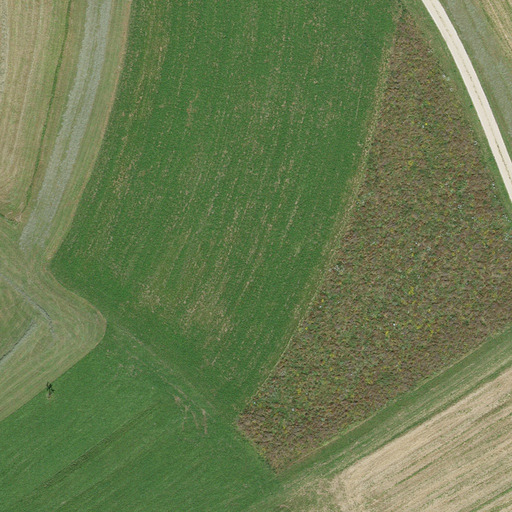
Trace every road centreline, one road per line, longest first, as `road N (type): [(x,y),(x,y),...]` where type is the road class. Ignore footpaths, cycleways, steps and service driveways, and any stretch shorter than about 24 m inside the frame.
road 1 (track): [(254,511),(511,339)]
road 2 (track): [(422,0),(511,195)]
